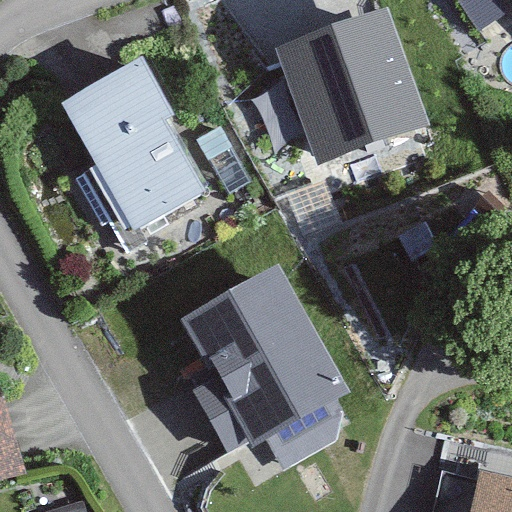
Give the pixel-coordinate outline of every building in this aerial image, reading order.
[(511,0),(455,0),(480,36),(511,14),(511,0)] [(389,10),(276,49),(316,163),(429,124),(389,10)] [(142,68),(63,110),(132,237),(211,195),(142,68)] [(221,129),(199,142),(230,195),(251,182),(221,129)] [(284,271),(181,326),(215,389),(195,399),(230,464),(352,398),(284,271)] [(0,387),(0,486),(27,478),(0,387)] [(477,484),(445,477),(437,511),(511,511),(511,480),(479,474),(477,484)]
